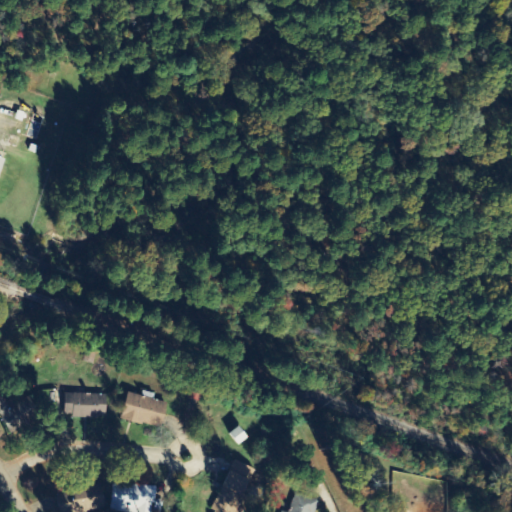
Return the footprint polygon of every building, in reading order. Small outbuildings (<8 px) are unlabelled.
[(14,112),(11,121),(19,123),(22,115),(14,112)] [(28,146),(26,152),(33,155),(35,149),(28,146)] [(125,393),(118,419),(158,430),(165,404),(125,393)] [(62,395),(61,417),(103,419),(104,396),(62,395)] [(0,415),(0,424),(4,434),(47,418),(41,401),(0,415)] [(225,435),(234,446),(244,439),(234,427),(225,435)] [(231,460),(208,510),(213,511),(233,511),(235,508),(243,511),(248,511),(255,499),(243,493),(254,470),(231,460)] [(52,496),(55,511),(88,511),(103,509),(98,486),(52,496)] [(110,486),(108,511),(149,511),(149,504),(153,504),(153,488),(110,486)] [(292,495),(286,511),(311,511),(315,502),(292,495)]
